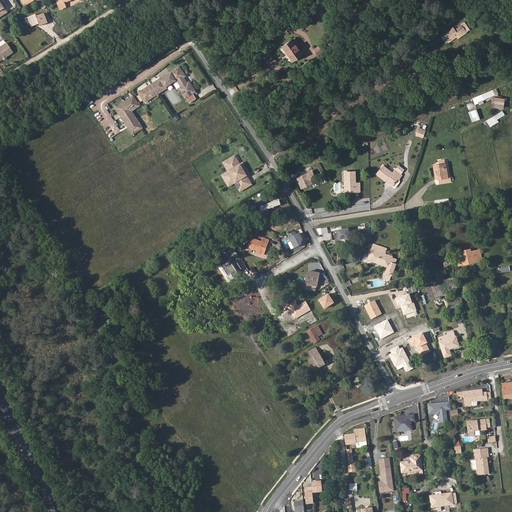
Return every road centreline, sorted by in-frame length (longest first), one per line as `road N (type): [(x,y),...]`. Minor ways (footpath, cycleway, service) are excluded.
road 1 (residential): [(397,398),(283,181),(168,0)]
road 2 (tertiary): [(267,511),(337,424),(397,398)]
road 3 (secondary): [(0,397),(56,511)]
road 4 (tertiary): [(397,398),(511,363)]
